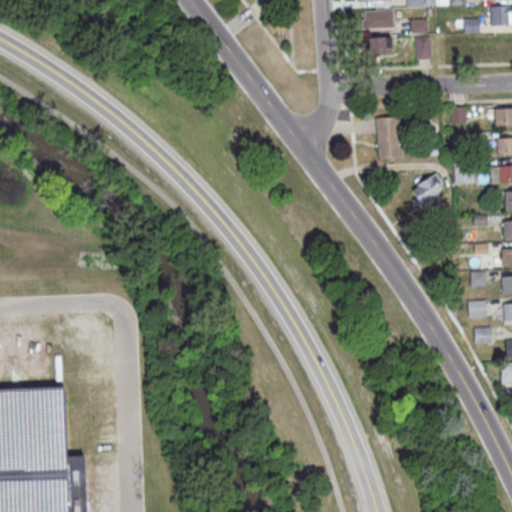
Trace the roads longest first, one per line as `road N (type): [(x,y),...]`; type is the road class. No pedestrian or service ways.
road 1 (tertiary): [(0,41),(122,125),(233,238),(307,349),(375,511)]
road 2 (tertiary): [(511,485),(402,284),(187,0)]
road 3 (residential): [(511,82),(326,90)]
road 4 (residential): [(294,141),(325,111),(318,0)]
